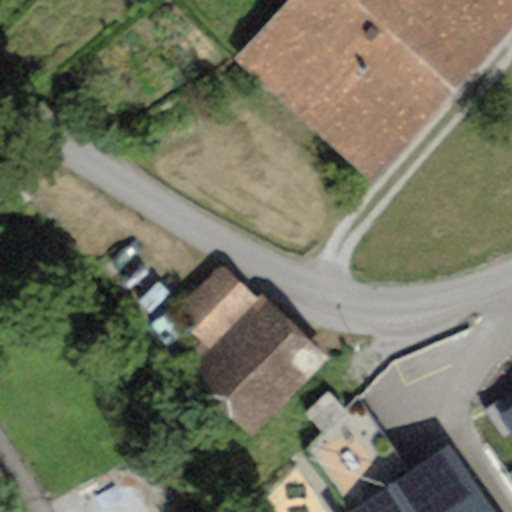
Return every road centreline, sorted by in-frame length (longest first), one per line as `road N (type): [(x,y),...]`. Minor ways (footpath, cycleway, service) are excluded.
road 1 (unclassified): [(0,97),(189,224),(324,292),(361,304),(409,304),(511,276)]
road 2 (track): [(511,39),(354,225),(324,292)]
